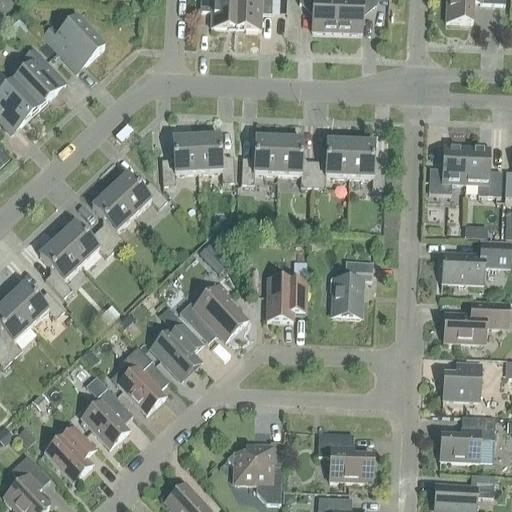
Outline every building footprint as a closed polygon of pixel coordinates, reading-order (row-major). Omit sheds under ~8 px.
[(199,0),(199,16),(211,16),(210,32),(235,33),(235,0),(199,0)] [(235,0),(235,33),(259,34),(260,18),(272,18),(272,0),(235,0)] [(336,37),(337,0),(298,0),(298,8),(312,8),(311,36),(336,37)] [(337,0),(336,37),(360,38),(361,10),(375,10),(375,0),(337,0)] [(504,8),(504,0),(445,0),(445,26),(471,27),(472,7),(504,8)] [(90,33),(86,34),(76,22),(59,38),(53,31),(44,39),(42,41),(76,77),(103,52),(94,42),(95,38),(90,33)] [(47,25),(39,33),(44,39),(53,31),(47,25)] [(65,88),(33,54),(22,63),(29,70),(12,85),(38,113),(65,88)] [(38,113),(12,85),(0,96),(0,126),(11,138),(38,113)] [(220,162),(219,140),(195,142),(197,178),(220,176),(221,188),(233,187),(232,161),(220,162)] [(174,179),(197,178),(195,142),(171,143),(172,164),(160,165),(162,191),(174,190),(174,179)] [(253,178),(277,179),(278,143),(254,142),(253,163),(241,163),(240,189),(252,189),(253,178)] [(301,165),(302,144),(278,143),(277,179),(300,180),(299,191),(312,192),(313,166),(301,165)] [(313,166),(312,192),(324,192),(324,181),(348,182),(349,146),(326,145),(325,166),(313,166)] [(372,168),(373,147),(349,146),(348,182),(371,183),(371,194),(383,195),(384,169),(372,168)] [(464,189),(466,150),(442,149),(441,173),(428,173),(427,198),(450,199),(451,188),(464,189)] [(489,151),(466,150),(464,189),(477,189),(477,200),(500,201),(501,176),(488,175),(489,151)] [(140,194),(126,179),(108,195),(133,222),(150,205),(158,214),(167,205),(149,186),(140,194)] [(105,227),(96,235),(114,254),(123,246),(116,237),(133,222),(108,195),(91,211),(105,227)] [(73,227),(56,244),(81,270),(98,254),(105,263),(114,254),(96,235),(88,243),(73,227)] [(63,286),(81,270),(56,244),(38,260),(53,276),(44,284),(62,303),(71,295),(63,286)] [(212,244),(198,258),(217,278),(228,267),(218,256),(221,254),(212,244)] [(481,260),(442,259),(440,286),(482,288),(483,271),(508,272),(509,246),(481,245),(481,260)] [(239,255),(232,257),(235,266),(241,265),(239,255)] [(372,267),(345,266),(344,284),(330,283),(329,297),(332,297),(331,321),(360,323),(362,286),(371,286),(372,267)] [(292,284),(267,284),(266,325),(292,326),(292,317),(306,317),(307,280),(292,280),(292,284)] [(178,317),(207,348),(217,338),(225,345),(246,325),(227,305),(232,300),(220,287),(193,311),(189,307),(178,317)] [(37,304),(23,289),(7,303),(32,330),(47,315),(55,324),(64,315),(46,296),(37,304)] [(0,334),(2,337),(0,338),(0,351),(12,364),(21,356),(13,347),(32,330),(7,303),(0,309),(0,334)] [(470,305),(470,319),(444,318),(443,346),(483,348),(484,332),(506,333),(507,307),(470,305)] [(132,324),(127,318),(117,327),(123,333),(132,324)] [(181,386),(200,368),(192,359),(202,349),(177,322),(166,333),(169,336),(150,353),(181,386)] [(0,369),(3,372),(12,364),(0,351),(0,369)] [(125,369),(111,382),(117,389),(145,419),(165,401),(159,395),(168,386),(143,358),(136,352),(121,365),(125,369)] [(88,355),(80,364),(88,372),(97,364),(88,355)] [(478,406),(480,368),(456,367),(455,379),(443,379),(442,404),(478,406)] [(132,420),(106,392),(96,402),(99,406),(80,423),(109,453),(128,435),(122,429),(132,420)] [(42,397),(32,405),(39,412),(48,404),(42,397)] [(440,440),(439,465),(478,467),(492,468),(493,445),(494,423),(461,421),(460,441),(440,440)] [(72,487),(91,469),(85,463),(95,454),(70,427),(59,436),(62,440),(44,457),(72,487)] [(14,441),(4,430),(0,433),(0,447),(3,451),(14,441)] [(371,487),(372,460),(352,459),(352,439),(318,438),(317,461),(329,461),(328,485),(371,487)] [(269,446),(269,454),(244,453),(244,457),(233,457),(226,463),(236,474),(236,485),(255,486),(255,497),(266,509),(279,509),(282,447),(269,446)] [(48,511),(35,498),(49,484),(26,460),(10,475),(20,486),(2,502),(11,511),(48,511)] [(470,480),(470,492),(438,490),(436,511),(474,511),(475,501),(492,502),(493,481),(470,480)] [(207,511),(185,488),(164,507),(168,511),(207,511)] [(283,497),(282,508),(288,508),(293,504),(293,497),(283,497)] [(350,511),(350,503),(317,502),(316,511),(350,511)]
